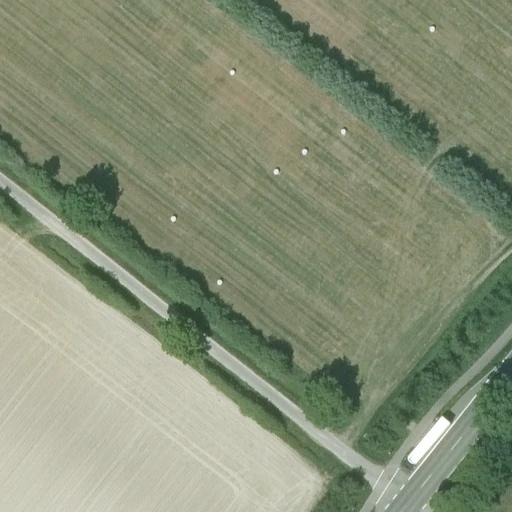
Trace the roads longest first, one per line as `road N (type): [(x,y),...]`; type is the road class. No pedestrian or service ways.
road 1 (track): [(406,504),(0,184)]
road 2 (primary): [(401,511),(511,373)]
